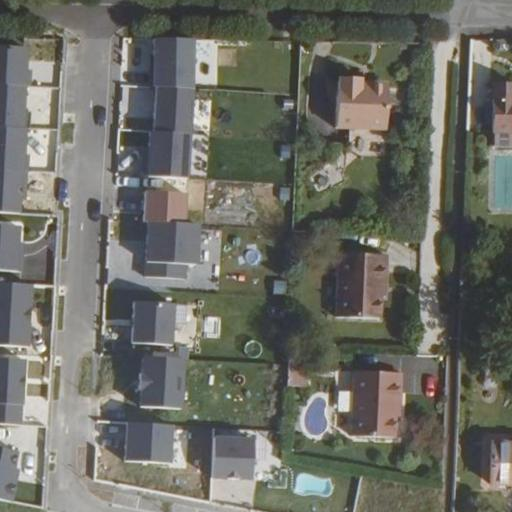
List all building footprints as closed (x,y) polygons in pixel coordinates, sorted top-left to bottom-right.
[(153,38),(151,69),(148,69),(147,86),(153,87),(190,89),(193,38),(153,38)] [(0,46),(0,84),(24,86),(28,86),(29,70),(24,69),(21,69),(22,63),(24,60),(25,48),(0,46)] [(359,77),(338,76),(336,127),(385,128),(386,87),(383,87),(380,81),(367,81),(365,86),(358,86),(359,77)] [(24,86),(0,84),(0,127),(24,129),(29,129),(30,111),(23,111),(24,86)] [(151,132),(188,134),(190,89),(153,87),(151,132)] [(511,110),(497,110),(496,131),(511,131),(511,110)] [(24,129),(0,127),(0,170),(26,172),(27,155),(22,154),(20,154),(20,147),(23,145),(24,129)] [(151,132),(147,132),(146,146),(140,146),(138,176),(185,179),(188,134),(151,132)] [(147,222),(183,224),(185,194),(144,192),(142,222),(147,222)] [(183,224),(147,222),(144,277),(183,279),(184,264),(195,265),(197,225),(183,224)] [(17,243),(18,226),(0,225),(0,270),(21,272),(22,255),(17,255),(17,243)] [(384,270),(385,252),(338,248),(333,311),(376,315),(378,293),(380,269),(384,270)] [(23,307),(29,307),(30,285),(0,283),(0,345),(26,347),(28,325),(22,325),(23,307)] [(172,304),(132,302),(130,343),(170,346),(172,304)] [(304,386),(306,354),(289,353),(288,386),(304,386)] [(182,359),(142,357),(141,374),(139,374),(138,390),(140,390),(139,407),(179,409),(182,359)] [(23,361),(0,359),(0,425),(19,426),(23,361)] [(396,368),(349,368),(348,431),(391,432),(391,409),(392,386),(396,386),(396,368)] [(168,464),(171,426),(126,424),(124,462),(168,464)] [(216,440),(216,474),(248,474),(247,439),(216,440)] [(511,443),(494,443),(493,484),(511,484),(511,443)] [(0,501),(10,504),(14,481),(10,480),(15,453),(0,450),(0,501)]
